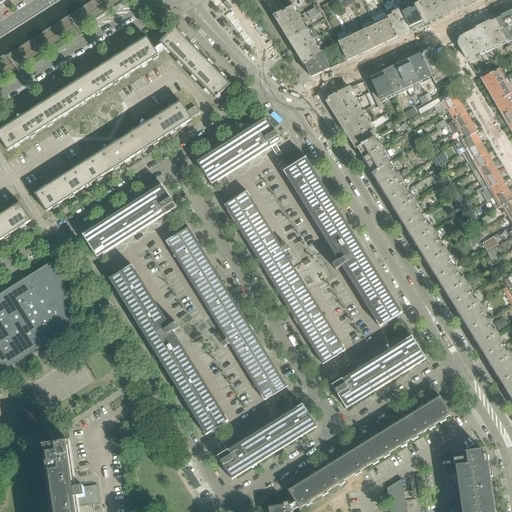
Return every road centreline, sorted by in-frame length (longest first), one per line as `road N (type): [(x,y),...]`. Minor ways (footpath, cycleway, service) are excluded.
road 1 (residential): [(341,433),(168,159)]
road 2 (residential): [(226,496),(55,230)]
road 3 (residential): [(461,362),(296,101)]
road 4 (secondary): [(0,92),(145,0)]
road 5 (residential): [(437,32),(296,101)]
road 6 (residential): [(511,163),(437,32)]
road 7 (residential): [(341,433),(461,362)]
road 8 (residential): [(55,230),(168,159)]
road 9 (residential): [(273,94),(190,0)]
road 10 (residential): [(168,159),(273,94)]
